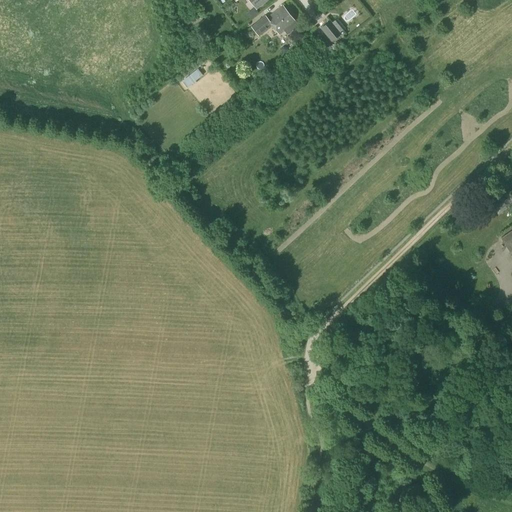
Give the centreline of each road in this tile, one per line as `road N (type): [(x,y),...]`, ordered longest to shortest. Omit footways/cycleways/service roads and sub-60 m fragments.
road 1 (track): [(511,507),(468,491),(318,393),(316,338)]
road 2 (track): [(316,338),(511,150)]
